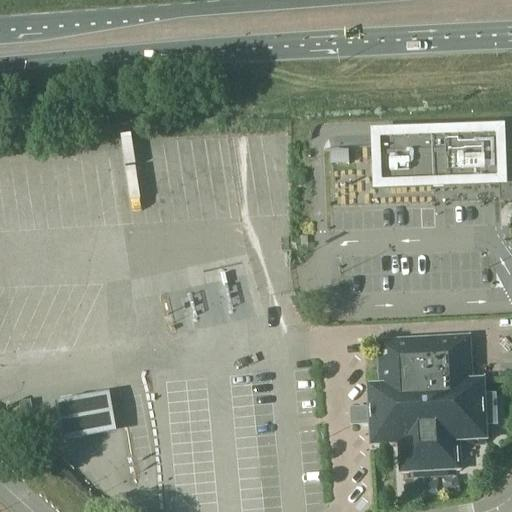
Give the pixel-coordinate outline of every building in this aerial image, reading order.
[(500,203),(508,202),(510,202),(511,202),(511,134),(498,135),(494,135),(493,131),(484,132),(484,135),(453,136),(453,133),(438,133),(438,137),(384,139),(378,139),(380,187),(499,182),(500,203)] [(369,390),(369,412),(361,412),(361,427),(369,427),(369,450),(397,449),(397,477),(457,477),(457,449),(485,449),(485,389),(473,389),(472,345),(380,346),(381,390),(369,390)] [(110,398),(55,407),(62,452),(118,444),(110,398)] [(30,402),(19,404),(21,418),(33,416),(30,402)] [(345,406),(346,425),(361,425),(360,405),(345,406)]
